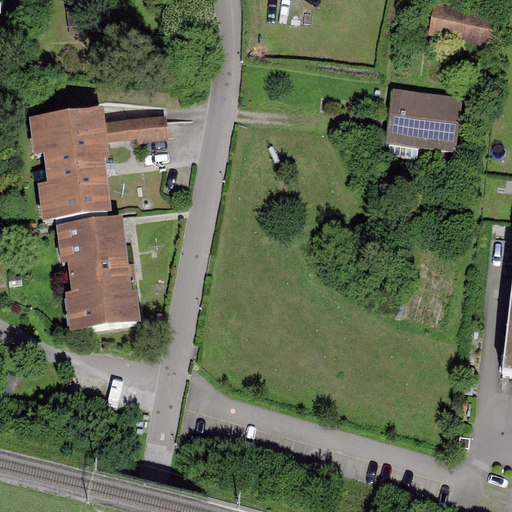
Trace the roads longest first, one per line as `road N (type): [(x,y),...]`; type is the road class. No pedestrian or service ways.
road 1 (residential): [(228,0),(231,59),(172,384)]
road 2 (residential): [(0,335),(172,384)]
road 3 (residential): [(172,384),(147,511)]
